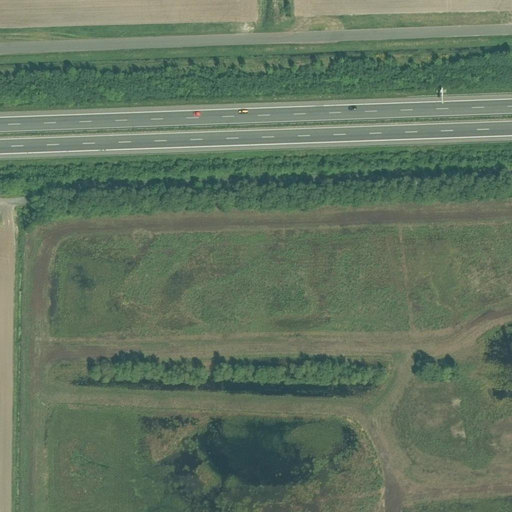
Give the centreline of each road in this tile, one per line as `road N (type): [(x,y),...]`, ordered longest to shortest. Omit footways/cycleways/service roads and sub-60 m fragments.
road 1 (unclassified): [(0,49),(511,30)]
road 2 (trunk): [(0,149),(511,130)]
road 3 (trunk): [(511,107),(0,125)]
